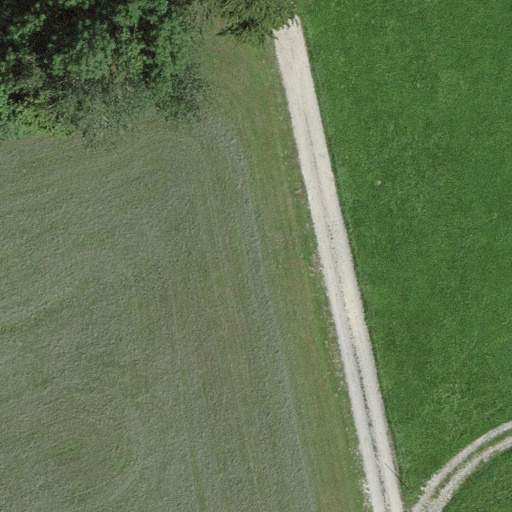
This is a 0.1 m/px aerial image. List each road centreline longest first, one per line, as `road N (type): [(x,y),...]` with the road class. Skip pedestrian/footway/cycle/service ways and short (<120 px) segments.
road 1 (track): [(397,511),(286,0)]
road 2 (track): [(396,507),(511,437)]
